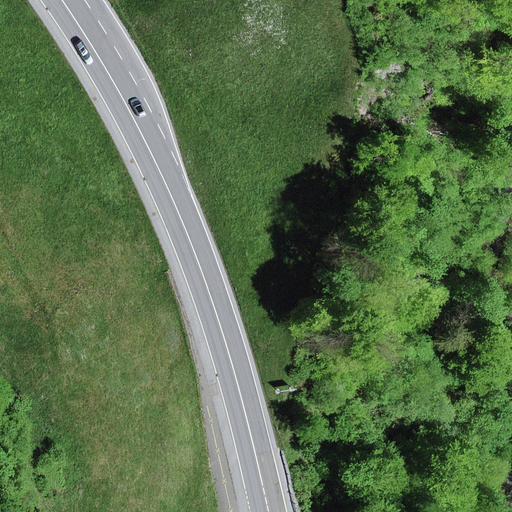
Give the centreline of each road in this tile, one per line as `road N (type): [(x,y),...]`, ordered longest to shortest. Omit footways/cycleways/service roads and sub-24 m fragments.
road 1 (primary): [(65,0),(177,208),(211,297),(267,511)]
road 2 (track): [(511,190),(485,276),(511,510)]
